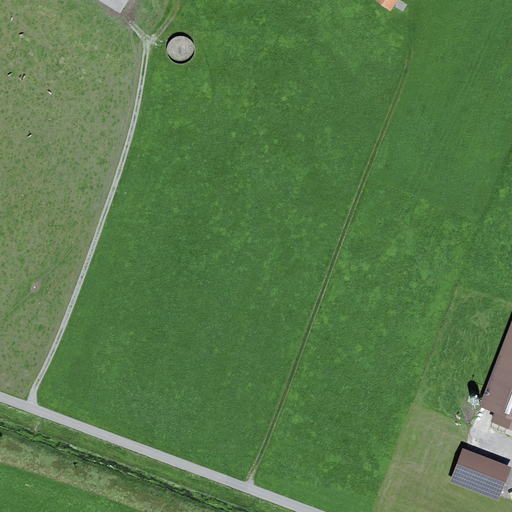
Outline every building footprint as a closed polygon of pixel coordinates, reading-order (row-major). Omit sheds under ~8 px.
[(128,0),(100,0),(121,12),(128,0)] [(397,0),(376,0),(390,10),(397,0)] [(189,54),(191,38),(174,36),(173,52),(189,54)] [(511,321),(480,406),(495,412),(491,422),(511,429),(511,321)] [(473,403),(474,404),(475,404),(477,404),(478,403),(479,402),(479,400),(479,399),(479,398),(478,397),(477,396),(475,395),(474,396),(473,396),(472,397),(471,398),(471,400),(471,401),(471,402),(473,403)] [(511,467),(463,448),(450,482),(498,500),(511,467)]
